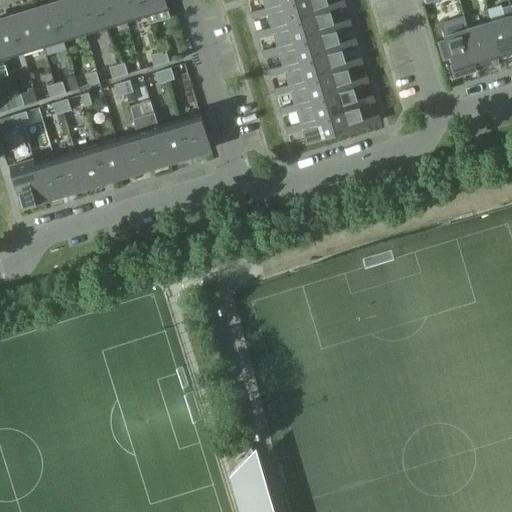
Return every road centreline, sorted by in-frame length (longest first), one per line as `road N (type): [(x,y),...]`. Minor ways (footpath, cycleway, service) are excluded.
road 1 (residential): [(0,274),(28,265),(38,239),(236,180)]
road 2 (residential): [(236,180),(266,186),(421,140),(444,110)]
road 3 (residential): [(183,0),(236,180)]
road 4 (residential): [(444,110),(431,99),(402,0)]
